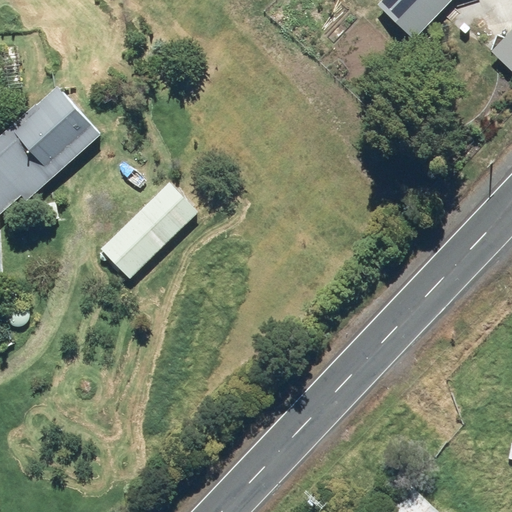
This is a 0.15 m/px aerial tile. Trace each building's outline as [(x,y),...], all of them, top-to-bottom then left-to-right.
[(383,0),(378,6),(414,42),(453,0),(383,0)] [(511,30),(491,53),(511,72),(511,30)] [(0,275),(2,276),(0,234),(0,216),(22,197),(26,203),(102,136),(59,87),(38,106),(37,105),(0,137),(0,275)] [(169,183),(100,250),(130,281),(199,214),(169,183)] [(376,511),(440,511),(407,480),(376,511)]
